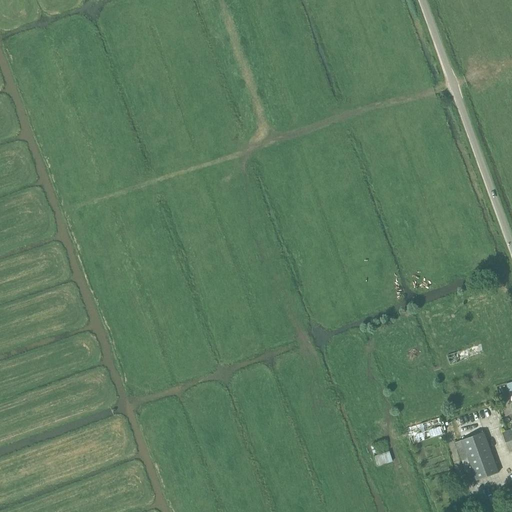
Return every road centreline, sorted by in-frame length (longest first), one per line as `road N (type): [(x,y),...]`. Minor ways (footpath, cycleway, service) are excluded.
road 1 (track): [(511,61),(138,184)]
road 2 (unclassified): [(423,0),(511,243)]
